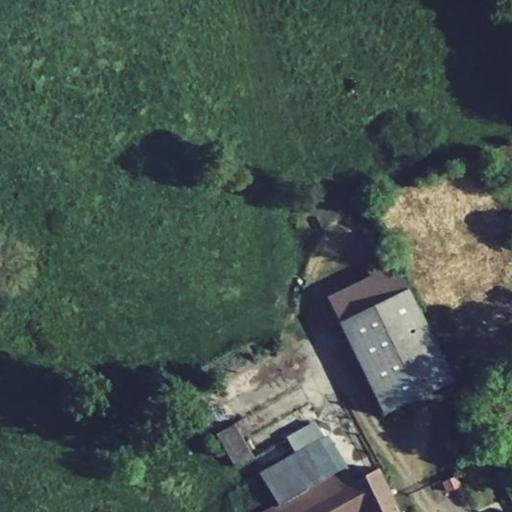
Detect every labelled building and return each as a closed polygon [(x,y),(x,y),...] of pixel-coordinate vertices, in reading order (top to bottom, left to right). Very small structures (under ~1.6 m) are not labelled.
[(382,412),(450,379),(404,283),(395,267),(327,300),(382,412)] [(511,384),(482,402),(507,439),(511,435),(511,384)] [(285,437),(293,452),(322,436),(313,421),(285,437)] [(234,468),(252,458),(233,424),(215,435),(234,468)] [(345,466),(326,434),(258,473),(277,505),(345,466)] [(263,511),(356,511),(360,510),(360,511),(398,511),(378,468),(354,480),(345,466),(277,505),(263,511)] [(442,483),(447,493),(460,487),(456,477),(442,483)]
